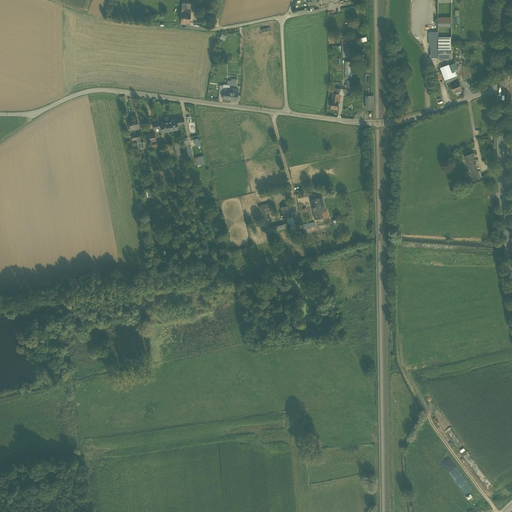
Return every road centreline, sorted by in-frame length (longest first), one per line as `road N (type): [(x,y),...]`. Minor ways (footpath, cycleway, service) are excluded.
road 1 (unclassified): [(286,113),(101,89),(34,115),(0,114)]
road 2 (track): [(294,200),(301,251),(141,303),(133,318)]
road 3 (unclassified): [(501,86),(391,122),(286,113)]
road 4 (track): [(399,335),(429,420),(496,511)]
road 5 (unclassified): [(280,16),(214,30),(100,19)]
road 6 (primary): [(511,267),(501,86)]
